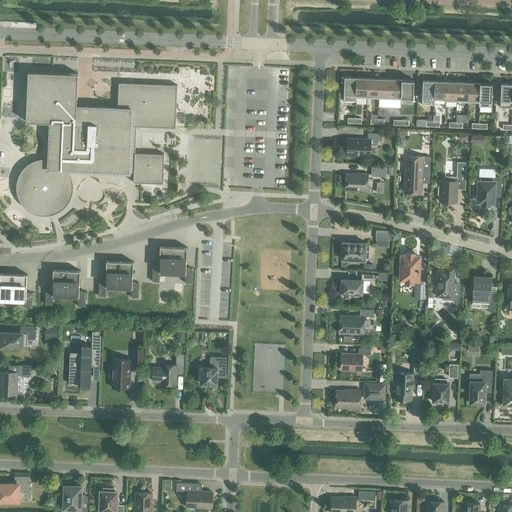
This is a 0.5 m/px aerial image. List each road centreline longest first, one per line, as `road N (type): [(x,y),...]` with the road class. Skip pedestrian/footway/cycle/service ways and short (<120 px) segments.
road 1 (unclassified): [(251,44),(0,31)]
road 2 (residential): [(235,421),(0,410)]
road 3 (residential): [(0,463),(232,474)]
road 4 (residential): [(312,211),(303,425)]
road 5 (residential): [(511,433),(303,425)]
road 6 (residential): [(312,211),(387,221),(511,255)]
road 7 (residential): [(317,481),(511,487)]
road 8 (unclassified): [(511,55),(320,47)]
road 9 (residential): [(320,47),(312,211)]
